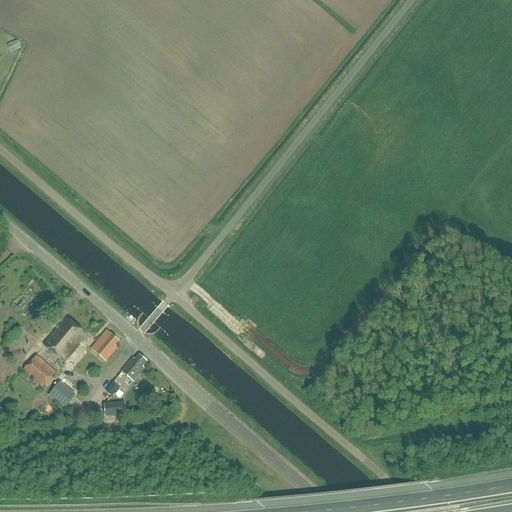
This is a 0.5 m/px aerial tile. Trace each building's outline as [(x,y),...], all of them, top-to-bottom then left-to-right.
[(9,47),(11,53),(22,48),(20,42),(9,47)] [(87,334),(68,318),(45,345),(65,362),(84,341),(82,339),(87,334)] [(119,341),(107,330),(91,349),(106,362),(118,350),(116,348),(120,344),(118,343),(119,341)] [(56,374),(37,356),(23,370),(42,388),(56,374)] [(147,363),(138,356),(134,361),(132,359),(121,372),(133,382),(143,370),(142,369),(147,363)] [(52,395),(66,408),(82,391),(67,378),(52,395)] [(115,396),(121,388),(113,382),(107,391),(115,396)] [(125,404),(104,406),(105,419),(126,417),(125,404)]
